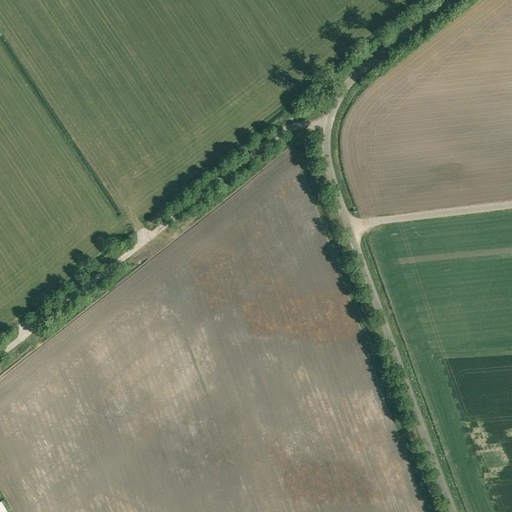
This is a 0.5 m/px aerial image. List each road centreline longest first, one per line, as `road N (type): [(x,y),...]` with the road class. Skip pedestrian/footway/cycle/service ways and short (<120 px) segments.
road 1 (unclassified): [(453,511),(332,180),(327,124)]
road 2 (unclassified): [(0,354),(282,131),(327,124)]
road 3 (unclassified): [(327,124),(349,82),(448,0)]
